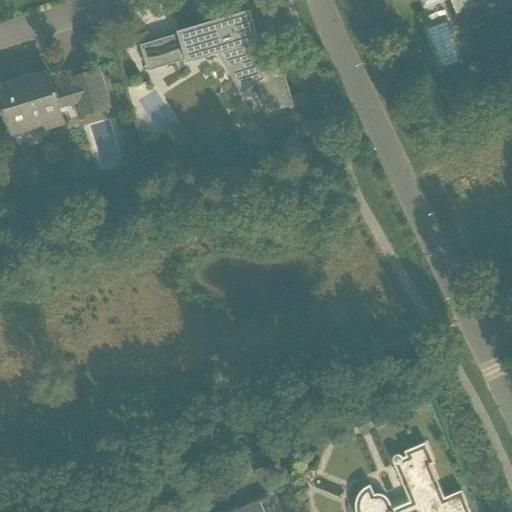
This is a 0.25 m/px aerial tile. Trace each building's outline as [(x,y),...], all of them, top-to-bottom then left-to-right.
[(511,0),(421,0),(425,9),(448,0),(453,0),(458,11),(487,0),(500,0),(503,6),(511,2),(511,0)] [(257,84),(266,114),(293,106),(282,68),(261,74),(244,47),(259,43),(250,11),(226,18),(221,9),(198,24),(200,27),(177,33),(178,35),(140,46),(148,72),(185,61),(187,65),(217,55),(241,94),(257,84)] [(117,67),(107,70),(111,84),(121,81),(117,67)] [(0,88),(0,89),(14,136),(45,127),(47,132),(67,126),(62,110),(78,105),(82,118),(111,109),(100,72),(74,80),(75,86),(54,93),(48,74),(0,88)] [(422,100),(427,113),(428,116),(444,110),(438,94),(422,100)] [(470,511),(462,492),(445,499),(430,465),(434,463),(426,444),(404,453),(406,458),(403,459),(402,458),(401,457),(399,457),(398,457),(396,457),(394,458),(394,459),(393,460),(393,461),(393,462),(393,464),(407,496),(390,503),(389,501),(387,499),(386,498),(384,497),(381,496),(379,495),(376,496),(374,496),(373,496),(372,497),(370,498),(370,499),(368,501),(367,503),(366,505),(366,508),(366,509),(366,510),(366,511),(470,511)] [(269,466),(254,472),(259,485),(274,479),(269,466)] [(230,511),(275,511),(268,496),(230,511)]
